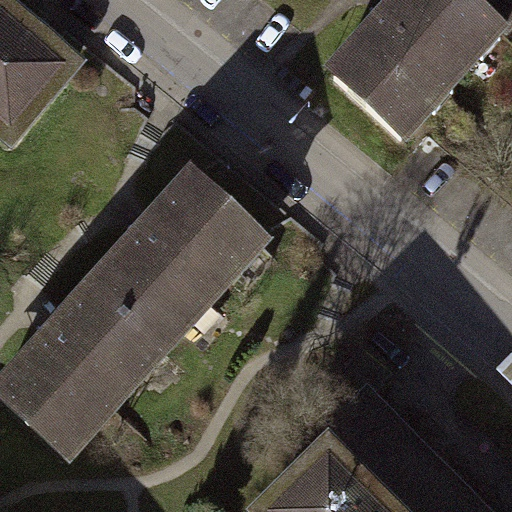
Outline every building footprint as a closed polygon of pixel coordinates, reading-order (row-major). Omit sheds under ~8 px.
[(495,36),(456,0),(403,0),(404,0),(403,0),(393,0),(378,17),(385,23),(333,79),(398,140),(495,36)] [(511,0),(456,0),(495,36),(511,16),(511,0)] [(0,135),(10,144),(67,78),(15,33),(21,26),(0,7),(0,135)] [(140,239),(93,291),(159,351),(259,242),(193,182),(162,215),(157,211),(136,235),(140,239)] [(0,403),(61,459),(159,351),(93,291),(68,318),(63,313),(43,334),(48,338),(0,390),(0,403)] [(470,511),(362,403),(317,447),(327,457),(377,508),(384,501),(394,511),(470,511)] [(271,511),(394,511),(384,501),(377,508),(327,457),(271,511)]
